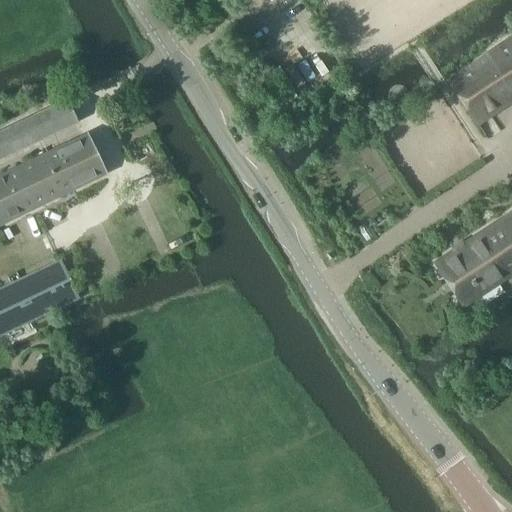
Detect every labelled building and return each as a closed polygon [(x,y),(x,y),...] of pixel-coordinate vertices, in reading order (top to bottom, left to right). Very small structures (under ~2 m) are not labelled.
[(511,40),(450,81),(481,129),(511,109),(511,40)] [(67,107),(0,138),(0,161),(76,124),(67,107)] [(86,134),(0,175),(0,225),(106,174),(86,134)] [(511,215),(478,238),(505,278),(511,273),(511,215)] [(478,238),(437,265),(463,305),(504,278),(478,238)] [(60,263),(0,291),(0,336),(77,300),(76,297),(60,263)]
